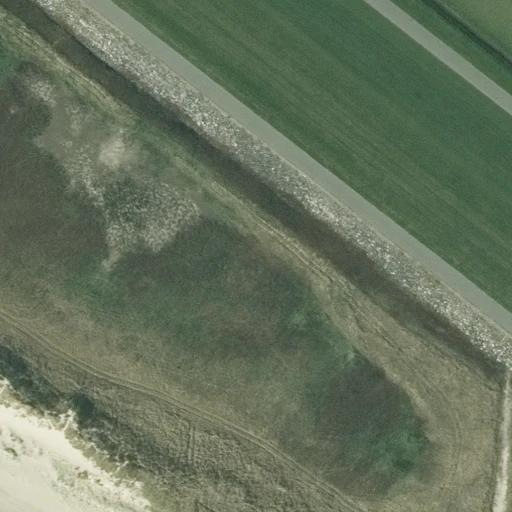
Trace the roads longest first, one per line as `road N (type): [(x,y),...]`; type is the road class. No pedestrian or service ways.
road 1 (unclassified): [(76,0),(511,339)]
road 2 (unclassified): [(511,108),(372,0)]
